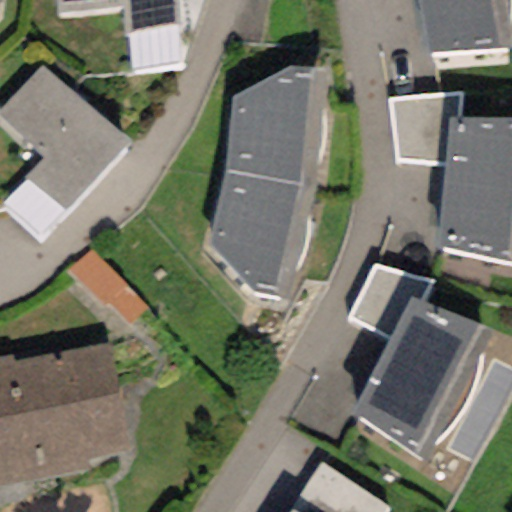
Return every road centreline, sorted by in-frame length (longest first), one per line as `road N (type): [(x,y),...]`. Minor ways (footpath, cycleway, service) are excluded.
road 1 (unknown): [(211,511),(343,313),(385,215),(392,146),(373,0)]
road 2 (residential): [(0,326),(39,308),(126,239),(187,172),(226,94),(252,0)]
